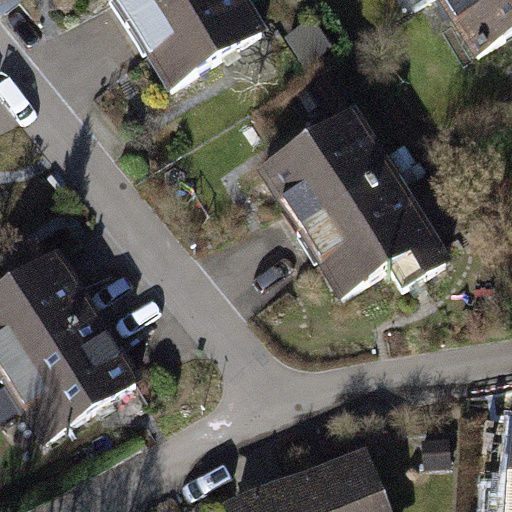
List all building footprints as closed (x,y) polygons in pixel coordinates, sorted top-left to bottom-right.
[(118,0),(190,111),(291,47),(260,0),(118,0)] [(511,0),(441,0),(488,70),(511,54),(511,0)] [(378,129),(277,187),(349,312),(405,280),(418,302),(463,276),(419,200),(441,187),(422,155),(400,167),(378,129)] [(138,388),(56,263),(0,299),(0,365),(51,444),(138,388)] [(455,454),(425,457),(427,478),(457,475),(455,454)] [(388,511),(369,464),(248,511),(388,511)]
